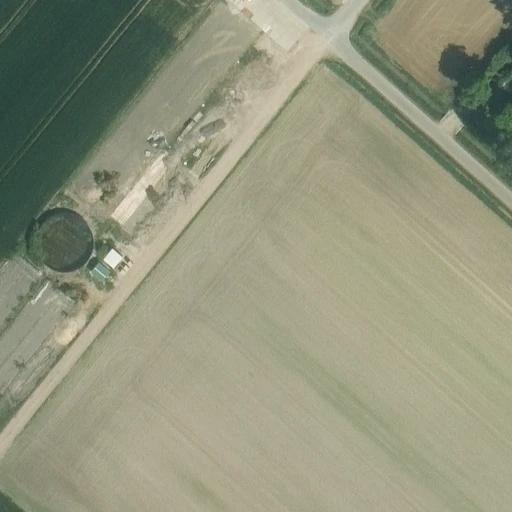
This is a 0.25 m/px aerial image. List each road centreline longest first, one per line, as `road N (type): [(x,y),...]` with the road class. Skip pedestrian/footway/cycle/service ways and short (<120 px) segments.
road 1 (track): [(0,443),(325,36)]
road 2 (unclassified): [(511,201),(325,36)]
